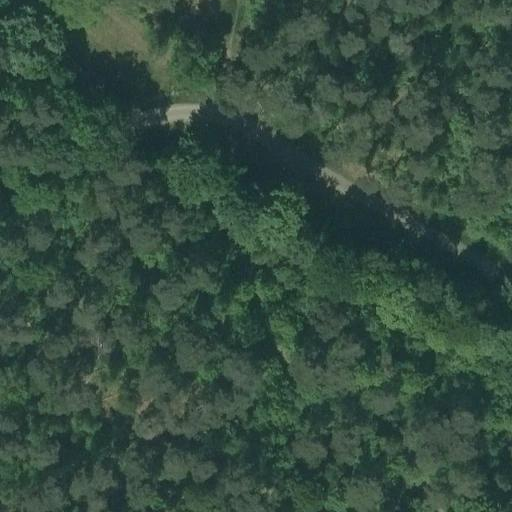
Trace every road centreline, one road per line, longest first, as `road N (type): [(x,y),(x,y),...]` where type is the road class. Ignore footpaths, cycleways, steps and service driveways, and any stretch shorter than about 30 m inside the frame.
road 1 (unclassified): [(511,280),(226,118),(154,117),(55,170),(0,182)]
road 2 (track): [(5,0),(126,132)]
